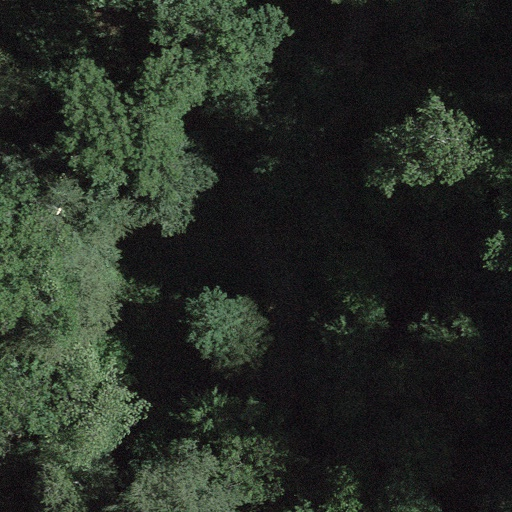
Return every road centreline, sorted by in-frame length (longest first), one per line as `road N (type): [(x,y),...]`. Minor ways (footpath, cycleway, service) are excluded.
road 1 (track): [(284,511),(293,293),(377,0)]
road 2 (track): [(293,293),(177,92),(96,0)]
